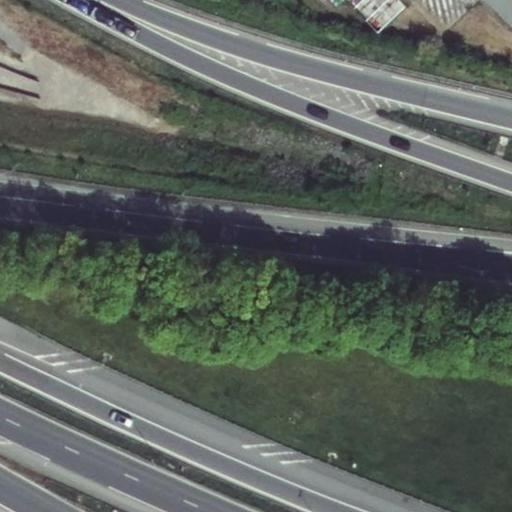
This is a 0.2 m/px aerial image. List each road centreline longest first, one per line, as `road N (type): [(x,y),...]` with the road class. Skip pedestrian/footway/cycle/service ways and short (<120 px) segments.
road 1 (motorway): [(511,269),(0,206)]
road 2 (motorway): [(511,183),(213,71),(78,0)]
road 3 (motorway): [(511,119),(286,62),(112,0)]
road 4 (motorway): [(340,511),(0,362)]
road 5 (motorway): [(0,419),(205,511)]
